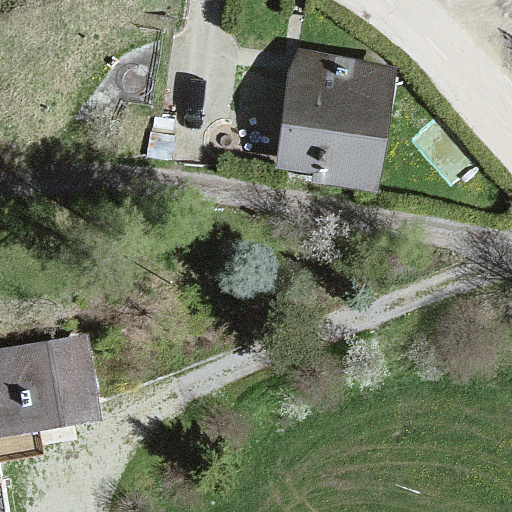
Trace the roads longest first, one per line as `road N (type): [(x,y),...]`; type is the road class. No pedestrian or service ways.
road 1 (track): [(511,242),(116,176),(0,182)]
road 2 (tertiary): [(387,0),(466,68),(511,129)]
